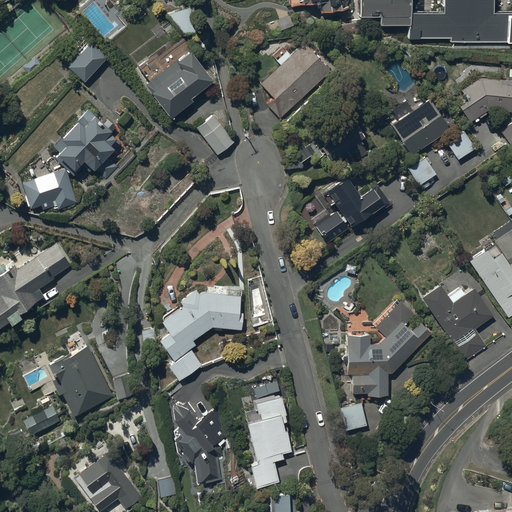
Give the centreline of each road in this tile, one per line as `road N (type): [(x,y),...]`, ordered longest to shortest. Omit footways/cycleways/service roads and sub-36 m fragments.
road 1 (residential): [(263,162),(259,208),(338,511)]
road 2 (secondary): [(394,511),(436,432),(511,368)]
